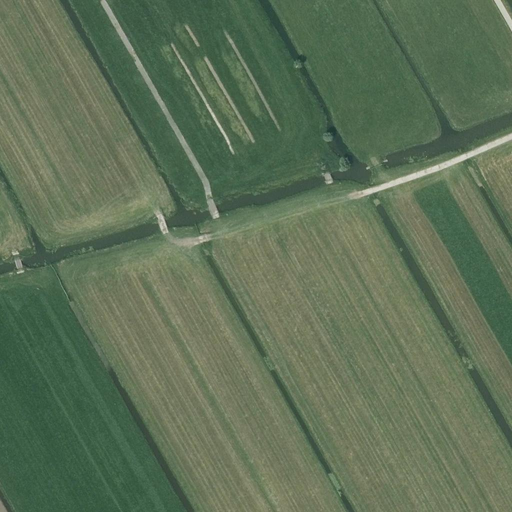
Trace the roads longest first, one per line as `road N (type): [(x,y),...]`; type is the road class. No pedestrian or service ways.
road 1 (track): [(101,0),(203,179),(215,218)]
road 2 (track): [(511,136),(358,195)]
